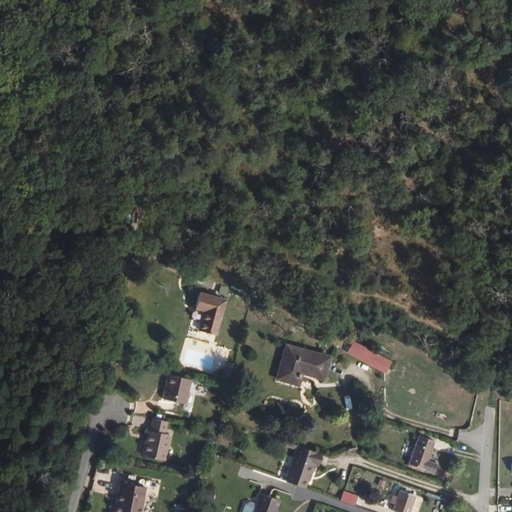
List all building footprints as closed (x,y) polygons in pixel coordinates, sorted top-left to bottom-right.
[(222,330),(229,297),(202,290),(200,303),(209,305),(204,326),(222,330)] [(344,354),(385,373),(391,359),(350,341),(344,354)] [(288,383),(297,347),(291,345),(282,381),(288,383)] [(334,357),(297,347),(288,383),(303,387),(306,375),(329,380),(334,357)] [(144,356),(136,353),(134,358),(143,361),(144,356)] [(232,378),(235,367),(229,365),(226,376),(232,378)] [(182,402),(187,376),(164,371),(158,396),(182,402)] [(169,418),(152,415),(148,434),(145,437),(142,452),(166,457),(171,432),(166,431),(169,418)] [(431,475),(434,466),(425,463),(432,443),(416,438),(406,466),(431,475)] [(303,448),(290,483),(310,491),(319,467),(323,469),(327,457),(303,448)] [(123,473),(118,503),(143,508),(149,478),(123,473)] [(262,486),(259,493),(277,499),(279,493),(262,486)] [(407,511),(413,497),(397,492),(390,511),(407,511)] [(344,504),(364,511),(367,511),(371,503),(348,494),(344,504)] [(278,511),(281,502),(259,496),(254,511),(278,511)] [(142,511),(143,508),(118,503),(116,511),(142,511)]
